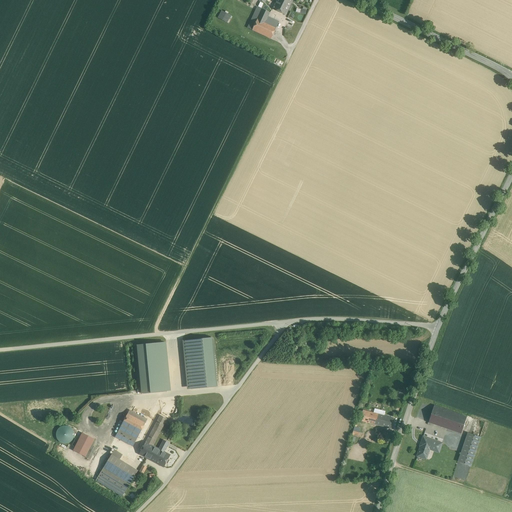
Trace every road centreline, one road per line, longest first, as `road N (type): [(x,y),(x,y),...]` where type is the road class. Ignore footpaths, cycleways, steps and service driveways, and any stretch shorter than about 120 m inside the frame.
road 1 (track): [(154,334),(291,51)]
road 2 (unclassified): [(288,320),(0,349)]
road 3 (residential): [(288,320),(137,511)]
road 4 (secondary): [(437,326),(378,511)]
road 5 (secondary): [(511,174),(437,326)]
road 6 (secondary): [(359,0),(504,70)]
road 7 (unclassified): [(437,326),(288,320)]
road 8 (track): [(392,462),(511,503)]
